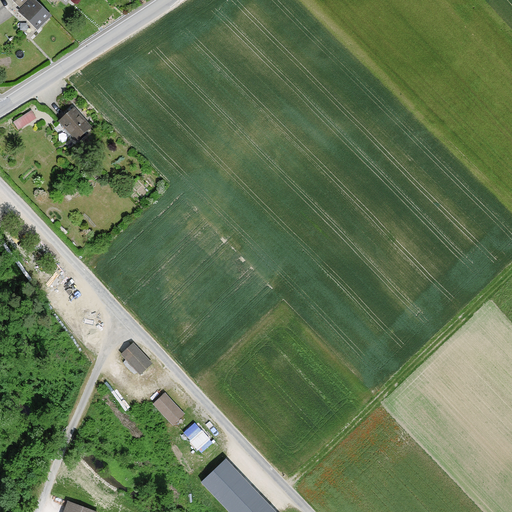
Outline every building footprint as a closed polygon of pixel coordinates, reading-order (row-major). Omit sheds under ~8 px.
[(12,0),(21,8),(18,11),(37,30),(50,16),(34,0),(12,0)] [(58,121),(75,141),(91,127),(74,108),(58,121)] [(18,129),(36,118),(31,111),(14,122),(18,129)] [(151,363),(132,344),(122,354),(141,373),(151,363)] [(173,424),(184,414),(165,393),(154,403),(173,424)] [(207,456),(220,442),(200,424),(187,438),(207,456)] [(229,511),(275,511),(225,459),(201,483),(229,511)] [(63,511),(97,511),(67,501),(63,511)]
